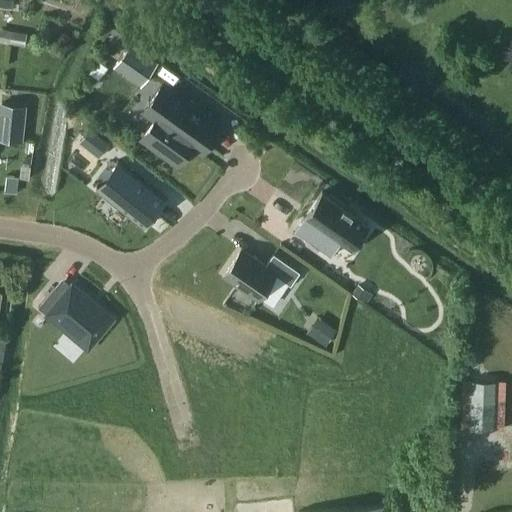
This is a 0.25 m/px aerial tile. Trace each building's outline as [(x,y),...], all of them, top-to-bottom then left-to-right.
[(27,46),(29,33),(14,30),(12,43),(27,46)] [(158,62),(130,42),(113,65),(141,85),(158,62)] [(163,82),(149,102),(163,112),(158,118),(156,117),(142,137),(177,163),(192,143),(189,141),(193,134),(206,143),(221,123),(163,82)] [(0,138),(22,141),(26,104),(0,101),(0,138)] [(109,142),(90,128),(80,140),(99,155),(109,142)] [(105,192),(145,224),(167,197),(126,165),(105,192)] [(369,225),(321,191),(293,230),(325,252),(335,239),(351,250),(369,225)] [(267,262),(243,246),(226,270),(261,294),(277,270),(293,281),(302,267),(275,249),(267,262)] [(112,318),(89,299),(90,297),(72,283),(64,293),(55,285),(38,305),(45,311),(47,313),(67,330),(68,329),(88,346),(112,318)] [(336,329),(317,315),(306,331),(325,344),(336,329)] [(298,511),(384,511),(384,502),(298,510),(298,511)]
